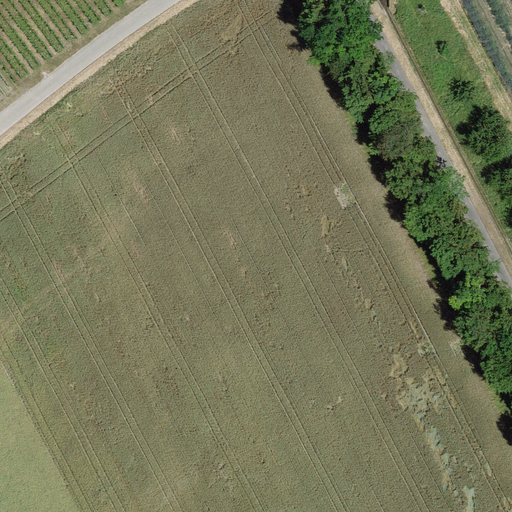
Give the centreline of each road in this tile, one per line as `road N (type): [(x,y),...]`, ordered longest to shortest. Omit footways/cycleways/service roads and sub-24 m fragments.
road 1 (track): [(511,293),(360,0)]
road 2 (unclassified): [(0,125),(158,0)]
